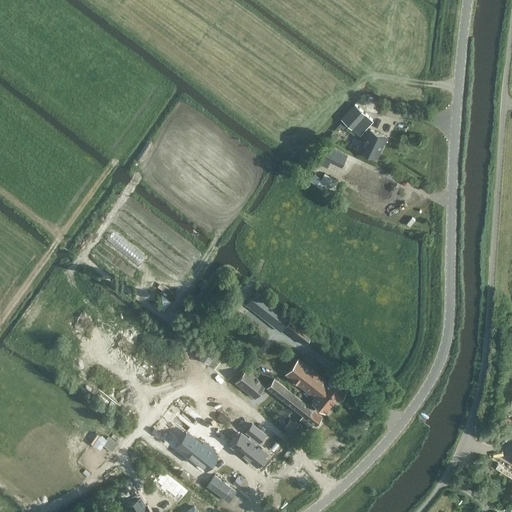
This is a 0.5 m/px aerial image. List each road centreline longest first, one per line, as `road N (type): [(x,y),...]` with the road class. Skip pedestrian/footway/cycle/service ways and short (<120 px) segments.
road 1 (tertiary): [(468,0),(443,355),(406,418),(312,511)]
road 2 (unclassified): [(417,511),(457,460),(482,373),(511,31)]
road 3 (track): [(89,0),(264,133),(290,138),(309,132),(368,79),(411,83),(384,61),(396,0)]
road 4 (track): [(82,258),(158,312),(188,355),(179,391),(116,472),(40,511)]
